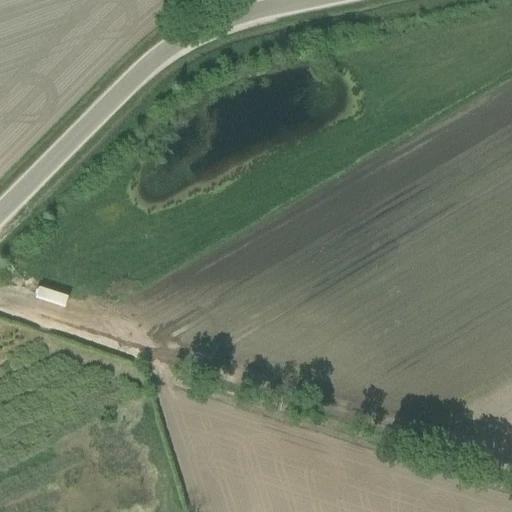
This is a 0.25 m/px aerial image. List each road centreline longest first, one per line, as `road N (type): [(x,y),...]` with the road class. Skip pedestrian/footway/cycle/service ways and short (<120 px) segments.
road 1 (track): [(0,299),(511,462)]
road 2 (unclassified): [(0,227),(172,55),(250,15),(320,0)]
